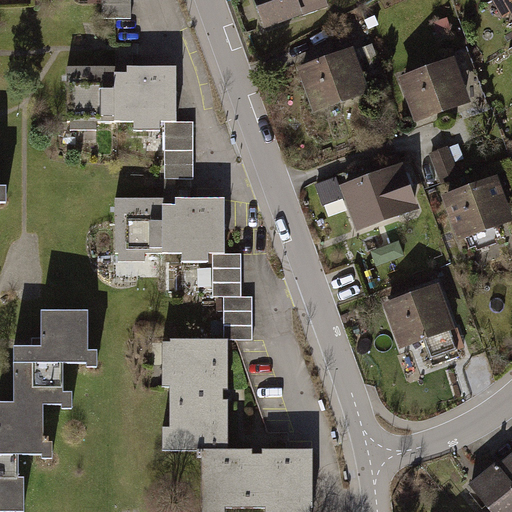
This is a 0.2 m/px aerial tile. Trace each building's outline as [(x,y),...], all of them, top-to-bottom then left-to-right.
[(135,14),(134,0),(94,0),(95,2),(105,1),(106,15),(135,14)] [(321,0),(243,0),(257,40),(328,17),(321,0)] [(511,0),(503,0),(493,5),(509,37),(511,35),(511,0)] [(352,56),(293,75),(308,122),(367,104),(352,56)] [(454,68),(395,90),(412,135),(471,113),(454,68)] [(172,76),(67,74),(66,130),(171,132),(172,76)] [(423,158),(429,183),(452,178),(446,153),(423,158)] [(402,170),(336,193),(353,240),(418,216),(402,170)] [(496,186),(437,205),(454,254),(511,235),(496,186)] [(220,207),(114,204),(112,260),(218,263),(220,207)] [(436,290),(380,310),(397,358),(453,338),(436,290)] [(4,359),(5,418),(34,418),(73,417),(73,400),(60,401),(59,377),(94,377),(94,360),(83,361),(82,320),(34,321),(35,358),(4,359)] [(199,460),(226,460),(227,351),(157,351),(156,459),(199,460)] [(0,511),(16,511),(17,492),(12,492),(12,469),(51,468),(51,448),(35,449),(34,418),(5,418),(0,418),(0,511)] [(511,459),(493,473),(511,500),(511,459)] [(226,460),(199,460),(198,511),(313,511),(314,461),(226,460)] [(511,511),(511,500),(493,473),(462,494),(474,511),(511,511)]
